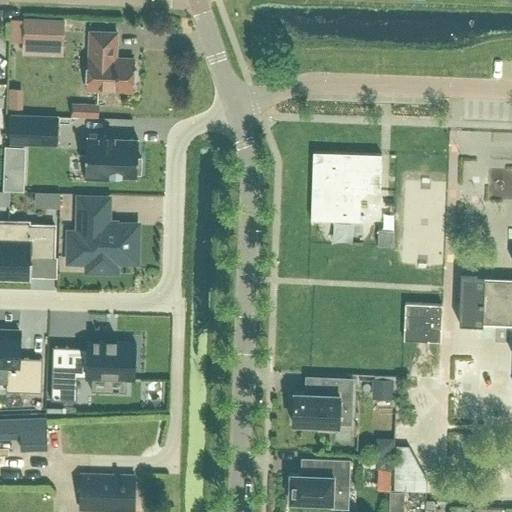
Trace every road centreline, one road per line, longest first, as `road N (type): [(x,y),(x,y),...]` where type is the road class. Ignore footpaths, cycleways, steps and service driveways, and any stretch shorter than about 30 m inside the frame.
road 1 (residential): [(237,511),(251,174),(230,109)]
road 2 (residential): [(230,109),(307,83),(511,90)]
road 3 (residential): [(230,109),(200,118),(179,141),(168,289)]
road 4 (residential): [(168,289),(142,305),(0,301)]
road 5 (residential): [(168,289),(179,306),(174,457)]
